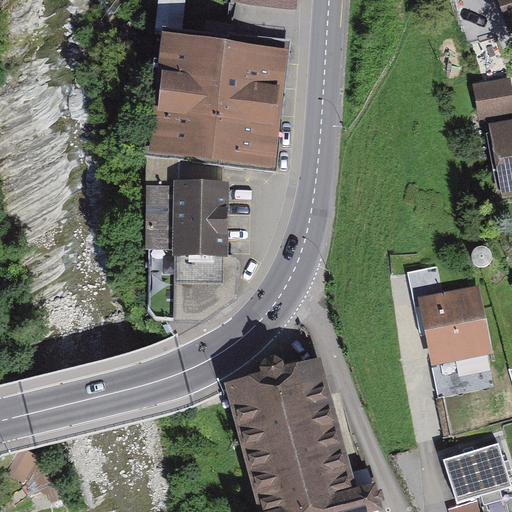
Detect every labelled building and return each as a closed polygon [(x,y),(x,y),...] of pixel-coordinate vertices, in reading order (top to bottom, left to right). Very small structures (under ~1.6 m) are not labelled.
[(282,57),(169,43),(156,147),(269,161),(282,57)] [(511,101),(508,82),(476,88),(482,115),(511,109),(511,101)] [(511,121),(493,126),(506,191),(511,189),(511,121)] [(223,259),(223,185),(147,185),(147,309),(159,320),(204,320),(233,297),(233,259),(223,259)] [(409,280),(414,297),(443,290),(438,273),(409,280)] [(474,292),(423,302),(435,361),(486,351),(474,292)] [(492,368),(437,376),(440,400),(495,392),(492,368)] [(257,477),(343,454),(320,369),(234,391),(257,477)] [(511,492),(498,445),(445,461),(457,503),(482,496),(484,505),(511,496),(511,492)] [(343,454),(257,477),(265,511),(374,511),(369,492),(353,496),(343,454)]
